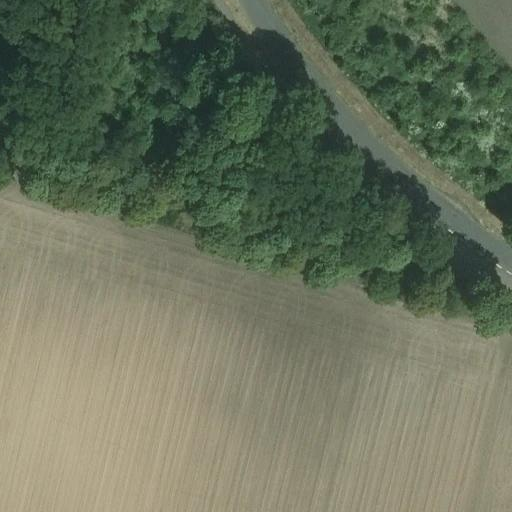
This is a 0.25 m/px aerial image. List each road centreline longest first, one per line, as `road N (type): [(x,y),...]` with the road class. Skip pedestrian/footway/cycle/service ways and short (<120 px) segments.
road 1 (unclassified): [(0,115),(488,256)]
road 2 (tertiary): [(488,256),(359,150),(249,0)]
